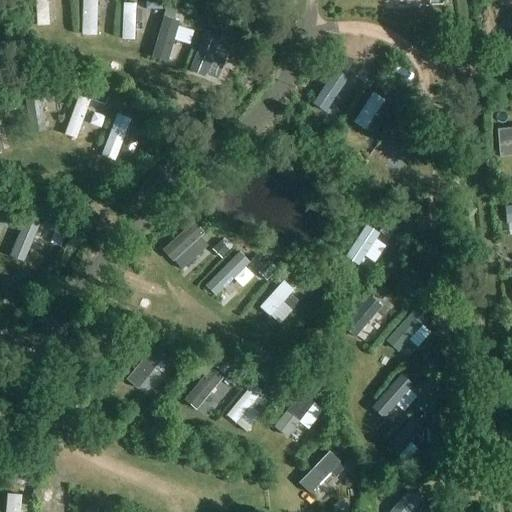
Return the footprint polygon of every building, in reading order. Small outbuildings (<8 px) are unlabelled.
[(46,0),(48,39),(63,39),(62,0),(46,0)] [(89,2),(89,37),(103,37),(104,2),(89,2)] [(167,4),(163,18),(174,22),(178,8),(167,4)] [(243,54),(248,43),(235,37),(230,48),(243,54)] [(343,56),(336,67),(346,72),(352,61),(343,56)] [(385,83),(378,94),(384,98),(392,87),(385,83)] [(59,85),(57,95),(65,97),(67,87),(59,85)] [(97,93),(94,101),(107,105),(109,97),(97,93)] [(41,97),(36,111),(39,112),(30,139),(43,143),(57,103),(41,97)] [(319,128),(332,138),(353,107),(340,98),(319,128)] [(0,133),(0,134),(10,130),(3,112),(0,113),(0,133)] [(79,115),(62,158),(79,165),(97,123),(79,115)] [(147,117),(141,131),(149,134),(155,121),(147,117)] [(354,167),(378,143),(369,133),(344,157),(354,167)] [(468,159),(509,156),(508,137),(467,140),(468,159)] [(511,227),(511,211),(475,213),(476,230),(511,227)] [(47,214),(44,223),(56,227),(59,218),(47,214)] [(384,224),(379,231),(389,238),(394,231),(384,224)] [(220,241),(214,248),(224,258),(230,251),(220,241)] [(346,257),(338,241),(315,253),(323,269),(346,257)] [(189,294),(202,302),(217,276),(203,269),(189,294)] [(317,280),(314,287),(325,292),(328,285),(317,280)] [(381,300),(388,292),(379,284),(372,293),(381,300)] [(511,303),(511,284),(480,285),(481,305),(511,303)] [(229,323),(243,305),(233,296),(218,314),(229,323)] [(289,297),(283,303),(292,310),(297,305),(289,297)] [(326,346),(348,312),(331,302),(310,335),(326,346)] [(347,371),(371,353),(363,342),(338,360),(347,371)] [(427,366),(435,357),(429,352),(422,361),(427,366)] [(174,353),(168,360),(178,368),(184,362),(174,353)] [(264,366),(253,378),(259,384),(270,371),(264,366)] [(232,373),(226,379),(236,388),(241,381),(232,373)] [(309,376),(304,382),(313,390),(318,384),(309,376)] [(430,376),(421,384),(429,393),(438,384),(430,376)] [(360,424),(381,390),(365,380),(343,413),(360,424)] [(204,427),(227,393),(216,386),(192,419),(204,427)] [(348,445),(356,461),(388,443),(380,427),(348,445)] [(434,449),(423,452),(425,461),(437,458),(434,449)] [(351,459),(344,466),(353,475),(360,468),(351,459)] [(33,490),(33,503),(42,503),(42,490),(33,490)] [(54,490),(44,490),(44,503),(54,502),(54,490)] [(390,511),(391,511),(378,492),(349,511),(390,511)]
